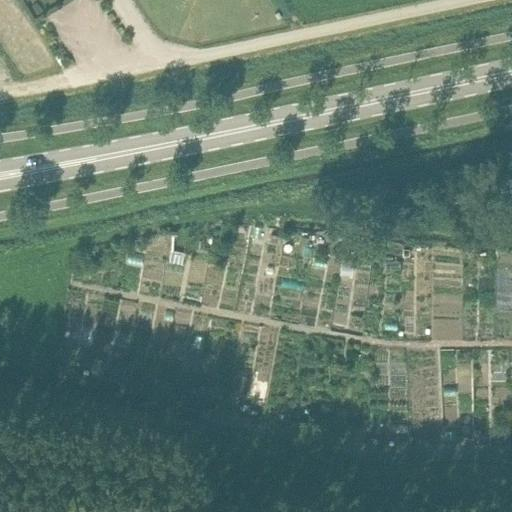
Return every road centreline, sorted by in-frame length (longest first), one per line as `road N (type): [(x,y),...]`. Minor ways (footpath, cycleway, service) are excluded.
road 1 (primary): [(13,172),(511,71)]
road 2 (unclassified): [(474,0),(167,63)]
road 3 (track): [(167,63),(0,89)]
